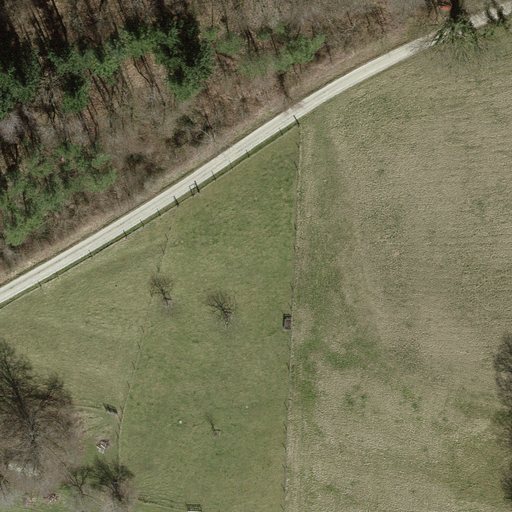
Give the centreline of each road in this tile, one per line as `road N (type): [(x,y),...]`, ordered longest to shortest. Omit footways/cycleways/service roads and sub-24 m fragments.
road 1 (track): [(0,294),(429,30),(511,1)]
road 2 (track): [(0,35),(154,0)]
